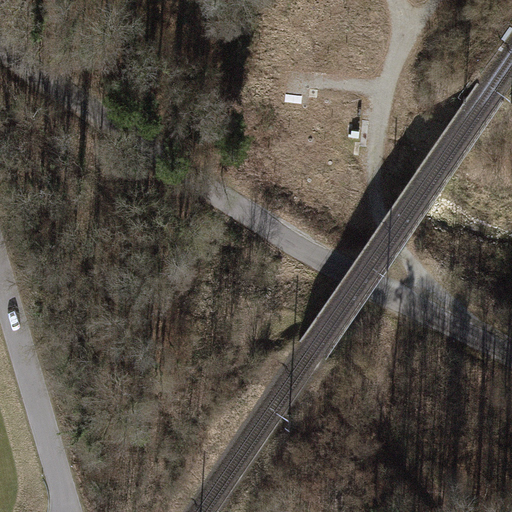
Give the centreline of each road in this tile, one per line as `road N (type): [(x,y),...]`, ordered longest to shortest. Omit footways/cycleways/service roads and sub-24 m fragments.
road 1 (tertiary): [(0,46),(279,232),(511,354)]
road 2 (track): [(495,346),(405,257),(377,212),(378,152),(407,25),(433,0)]
road 3 (unclassified): [(0,270),(66,511)]
road 4 (track): [(454,511),(389,446),(381,421),(379,392),(427,310)]
